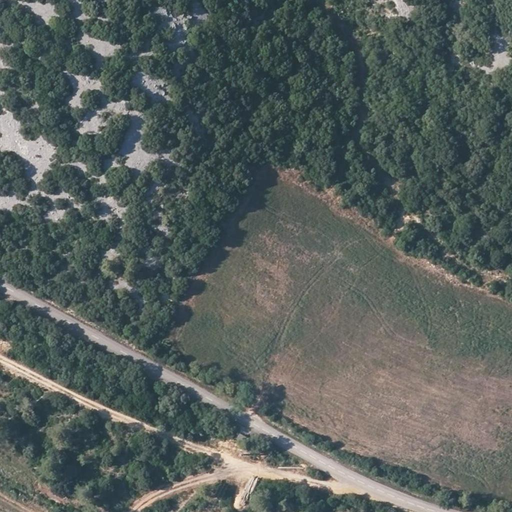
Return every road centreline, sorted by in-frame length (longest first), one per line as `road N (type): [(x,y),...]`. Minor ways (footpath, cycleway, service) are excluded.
road 1 (tertiary): [(438,511),(369,485),(0,284)]
road 2 (track): [(369,485),(320,483),(216,457),(0,358)]
